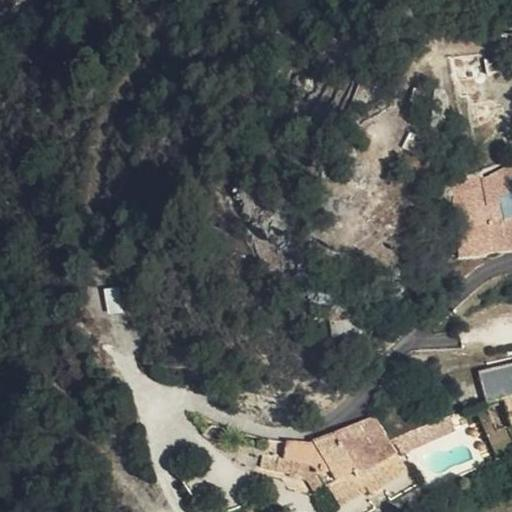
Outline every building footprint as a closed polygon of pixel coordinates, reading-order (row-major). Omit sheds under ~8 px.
[(406,109),(391,108),(390,112),(403,117),(406,109)] [(434,197),(446,193),(443,186),(438,186),(437,185),(430,186),(434,196),(434,197)] [(468,212),(463,187),(461,188),(446,193),(434,197),(439,244),(496,223),(485,225),(480,210),(468,212)] [(501,223),(496,223),(439,244),(441,264),(470,263),(470,260),(503,258),(501,223)] [(326,326),(327,326),(325,317),(307,319),(310,349),(311,349),(312,332),(326,326)] [(327,329),(327,326),(326,326),(312,332),(311,349),(337,346),(336,328),(327,329)] [(487,395),(489,406),(503,403),(501,396),(500,392),(487,395)] [(511,393),(501,396),(503,403),(511,400),(511,393)] [(489,406),(483,408),(483,409),(490,433),(490,434),(509,430),(510,431),(511,430),(511,400),(503,403),(489,406)] [(483,409),(466,417),(475,439),(490,433),(483,409)] [(387,441),(384,443),(389,453),(431,437),(427,425),(387,441)] [(311,503),(331,510),(347,502),(348,504),(386,481),(354,426),(309,444),(309,496),(309,503),(311,503)] [(384,443),(372,448),(382,457),(389,453),(384,443)] [(303,499),(309,496),(309,444),(293,451),(268,449),(264,466),(256,464),(252,476),(268,482),(271,469),(291,474),(299,491),(303,499)] [(252,476),(256,464),(242,460),(238,472),(252,476)] [(268,482),(299,491),(291,474),(271,469),(268,482)] [(315,511),(326,511),(331,510),(311,503),(315,511)]
